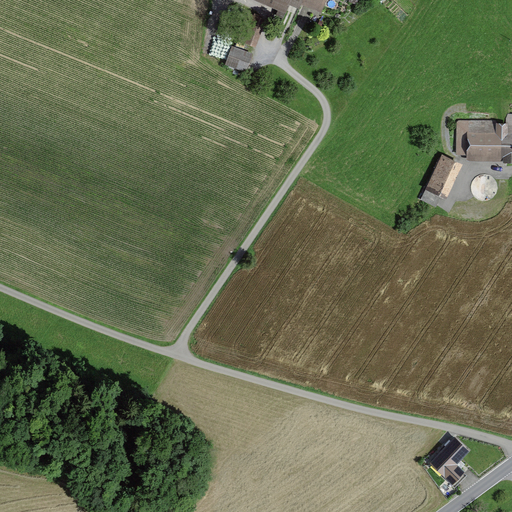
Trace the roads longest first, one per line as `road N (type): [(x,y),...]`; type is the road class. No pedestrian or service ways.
road 1 (residential): [(237,0),(264,14),(278,56),(319,94),(326,122),(174,354)]
road 2 (residential): [(174,354),(511,446)]
road 3 (residential): [(0,288),(174,354)]
